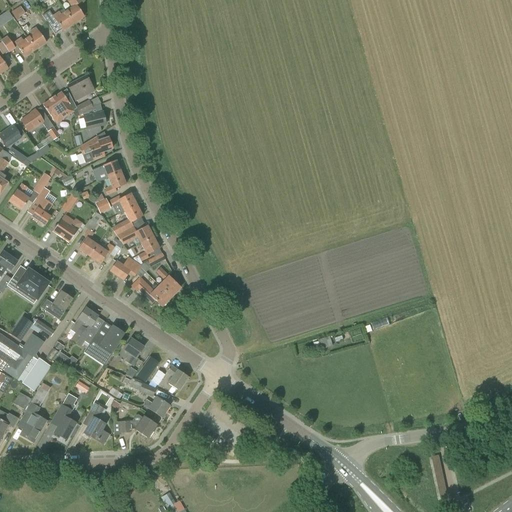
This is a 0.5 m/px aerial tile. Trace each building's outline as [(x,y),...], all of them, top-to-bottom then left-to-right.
[(65,12),(73,24),(84,17),(77,6),(83,2),(81,0),(65,0),(71,8),(65,12)] [(26,9),(23,5),(20,7),(19,7),(11,13),(17,22),(20,20),(19,18),(25,14),(23,11),(26,9)] [(73,24),(65,12),(63,9),(52,17),(50,13),(43,18),(56,36),(73,24)] [(0,26),(14,18),(9,11),(0,16),(0,26)] [(27,38),(35,50),(46,43),(36,28),(29,32),(32,35),(27,38)] [(10,36),(15,42),(19,38),(15,32),(10,36)] [(8,53),(14,49),(6,37),(0,41),(8,53)] [(35,50),(27,38),(24,41),(21,38),(14,43),(25,58),(35,50)] [(0,74),(8,69),(0,57),(0,74)] [(75,102),(94,92),(86,76),(66,86),(75,102)] [(68,103),(61,93),(55,98),(54,96),(48,100),(49,101),(43,106),(57,126),(64,121),(57,110),(68,103)] [(82,114),(91,109),(93,108),(88,100),(75,108),(79,116),(82,114)] [(91,109),(82,114),(83,118),(86,129),(80,133),(83,143),(101,132),(99,126),(105,125),(102,113),(93,115),(91,109)] [(47,132),(52,141),(58,137),(53,129),(53,128),(46,117),(41,120),(35,111),(21,121),(29,132),(41,123),(47,132)] [(0,138),(6,148),(24,135),(16,124),(0,135),(0,138)] [(112,150),(108,138),(98,141),(97,137),(79,148),(84,164),(104,157),(102,153),(112,150)] [(46,146),(36,153),(38,154),(28,161),(29,164),(44,155),(49,149),(46,146)] [(8,161),(12,156),(6,152),(3,157),(8,161)] [(21,166),(11,159),(7,164),(0,159),(0,194),(7,184),(8,185),(21,166)] [(96,183),(107,178),(120,173),(116,161),(91,171),(96,183)] [(120,173),(107,178),(111,187),(103,190),(106,196),(116,192),(115,189),(125,185),(120,173)] [(33,191),(39,195),(44,188),(43,188),(50,179),(50,178),(43,174),(32,191),(33,191)] [(64,187),(74,182),(71,176),(61,181),(64,187)] [(21,210),(29,199),(22,195),(27,189),(20,184),(8,202),(21,210)] [(49,192),(45,189),(44,188),(39,195),(33,204),(32,204),(31,206),(36,210),(31,217),(44,226),(50,217),(46,215),(52,205),(44,200),(49,192)] [(67,214),(78,198),(71,193),(60,209),(67,214)] [(124,212),(136,205),(130,194),(120,199),(118,197),(109,201),(112,207),(115,206),(119,214),(123,212),(124,212)] [(47,200),(54,204),(57,199),(49,195),(47,200)] [(99,214),(110,209),(105,200),(95,205),(99,214)] [(116,236),(133,228),(130,223),(142,217),(136,205),(124,212),(128,220),(111,229),(116,236)] [(89,257),(96,245),(89,240),(93,234),(92,233),(102,217),(95,213),(90,221),(89,220),(83,227),(87,230),(83,236),(86,238),(78,249),(89,257)] [(73,222),(64,215),(60,220),(52,232),(69,243),(82,224),(75,219),(73,222)] [(103,235),(108,227),(101,222),(96,229),(103,235)] [(141,244),(153,238),(147,226),(135,233),(133,228),(116,236),(122,246),(137,238),(141,244)] [(153,238),(141,244),(145,252),(132,259),(134,262),(139,266),(142,264),(140,262),(148,258),(147,256),(159,249),(153,238)] [(96,245),(89,257),(99,264),(107,253),(110,255),(114,248),(108,245),(104,251),(96,245)] [(9,273),(17,262),(2,252),(0,255),(0,278),(0,279),(6,271),(9,273)] [(150,268),(165,260),(162,254),(147,262),(150,268)] [(141,267),(128,258),(122,266),(116,262),(110,271),(123,280),(128,273),(133,277),(141,267)] [(159,286),(171,298),(180,288),(160,268),(156,272),(164,281),(159,286)] [(30,290),(39,276),(28,269),(19,283),(30,290)] [(5,276),(0,282),(0,292),(1,293),(10,279),(5,276)] [(171,298),(159,286),(153,292),(139,278),(131,287),(136,292),(138,290),(152,304),(155,301),(161,307),(171,298)] [(59,320),(65,311),(64,310),(72,299),(62,292),(48,312),(59,320)] [(88,344),(97,331),(91,327),(97,317),(85,308),(69,330),(74,333),(70,340),(80,347),(84,342),(88,344)] [(20,342),(32,324),(22,317),(10,335),(20,342)] [(50,337),(54,332),(36,320),(32,325),(50,337)] [(97,331),(88,344),(88,345),(83,352),(103,366),(121,341),(119,340),(123,333),(113,326),(109,332),(101,327),(98,331),(97,331)] [(21,349),(0,334),(0,368),(17,380),(17,379),(32,388),(48,363),(42,359),(32,374),(25,369),(43,343),(31,335),(21,349)] [(342,336),(335,339),(337,344),(344,341),(342,336)] [(136,372),(142,363),(136,358),(144,347),(131,339),(124,350),(129,353),(124,361),(133,367),(132,369),(136,372)] [(63,347),(57,342),(53,347),(60,352),(63,347)] [(51,363),(58,353),(52,349),(45,359),(51,363)] [(69,360),(59,353),(55,360),(70,370),(76,361),(71,357),(69,360)] [(149,357),(135,377),(145,384),(155,369),(159,364),(149,357)] [(177,370),(170,366),(165,373),(172,378),(168,383),(179,390),(188,377),(177,370)] [(157,371),(150,382),(157,387),(164,375),(157,371)] [(141,384),(132,380),(129,387),(138,391),(138,392),(152,397),(156,389),(142,384),(141,384)] [(82,392),(86,387),(78,382),(75,387),(82,392)] [(46,392),(49,388),(42,384),(39,388),(23,415),(29,419),(20,434),(33,442),(45,421),(41,418),(42,416),(37,413),(39,409),(38,408),(47,393),(46,392)] [(119,400),(122,395),(111,388),(108,393),(115,398),(119,400)] [(24,410),(30,400),(19,394),(13,404),(24,410)] [(73,405),(76,399),(68,394),(61,405),(60,404),(54,416),(61,420),(54,432),(66,439),(75,423),(67,418),(71,411),(72,411),(74,406),(73,405)] [(169,405),(156,397),(151,404),(145,400),(142,406),(148,410),(148,408),(161,417),(169,405)] [(116,410),(119,405),(113,401),(111,406),(116,410)] [(104,443),(108,434),(101,430),(104,424),(99,421),(105,411),(93,404),(85,418),(90,420),(83,433),(96,440),(96,439),(104,443)] [(142,418),(137,415),(135,416),(131,421),(130,422),(130,421),(121,421),(121,422),(115,423),(115,417),(110,417),(111,433),(113,433),(114,436),(120,435),(120,432),(130,432),(130,428),(136,427),(134,429),(147,438),(156,424),(144,416),(142,418)] [(168,511),(179,511),(175,503),(167,508),(168,511)]
